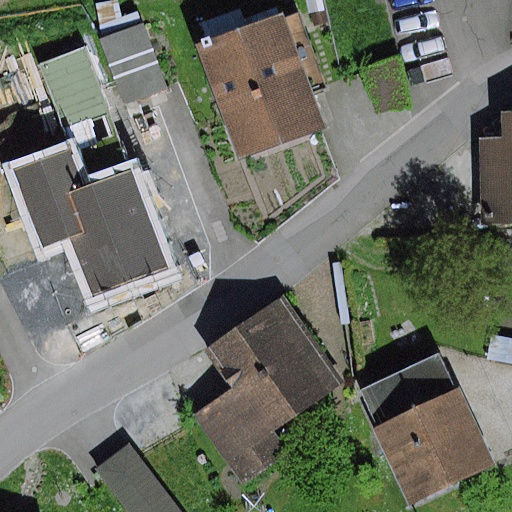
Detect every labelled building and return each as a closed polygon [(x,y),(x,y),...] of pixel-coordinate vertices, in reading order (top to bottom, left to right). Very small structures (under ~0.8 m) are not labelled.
[(280,15),(194,46),(237,162),(320,131),(306,93),(323,87),(296,12),(281,17),(280,15)] [(142,23),(95,39),(119,107),(166,91),(142,23)] [(396,57),(358,73),(375,115),(406,106),(396,57)] [(239,405),(206,425),(245,492),(305,457),(290,431),(333,406),(278,313),(209,353),(239,405)] [(397,426),(380,434),(411,508),(494,473),(446,360),(381,387),(397,426)] [(173,511),(131,454),(101,476),(127,511),(173,511)]
